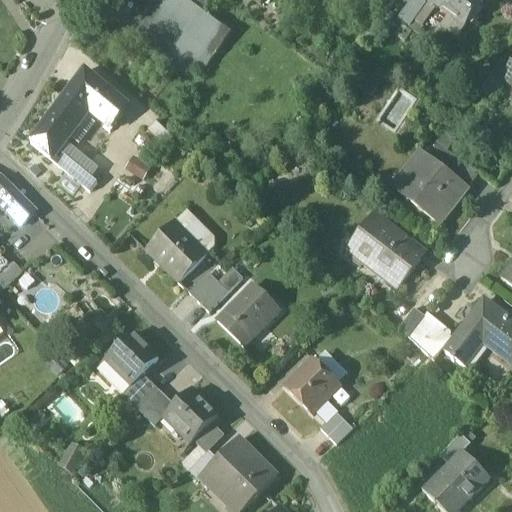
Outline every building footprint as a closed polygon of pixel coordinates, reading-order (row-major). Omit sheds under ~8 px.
[(237,5),(230,0),(158,0),(154,6),(150,12),(214,59),(232,35),(221,26),(237,5)] [(437,0),(433,6),(465,29),(486,1),(484,0),(437,0)] [(412,1),(399,20),(411,28),(424,9),(412,1)] [(214,59),(150,12),(140,26),(160,41),(204,73),(214,59)] [(160,41),(140,26),(132,37),(151,52),(160,41)] [(511,70),(501,62),(479,93),(489,101),(504,82),(503,81),(511,70)] [(511,70),(503,81),(504,82),(511,88),(511,70)] [(85,75),(29,146),(50,162),(57,154),(70,138),(84,119),(86,116),(91,120),(94,116),(113,131),(130,110),(85,75)] [(84,119),(70,138),(79,145),(94,126),(84,119)] [(173,140),(156,124),(148,133),(165,149),(173,140)] [(97,186),(57,154),(50,162),(91,194),(97,186)] [(134,158),(125,171),(142,183),(151,170),(134,158)] [(448,178),(425,160),(398,195),(441,228),(463,199),(443,184),(448,178)] [(480,177),(460,162),(452,173),(471,188),(480,177)] [(30,211),(1,182),(0,182),(0,199),(21,220),(30,211)] [(21,220),(0,199),(0,207),(21,229),(34,216),(30,211),(21,220)] [(125,224),(131,211),(115,204),(109,216),(125,224)] [(31,244),(49,228),(37,215),(19,232),(31,244)] [(215,242),(187,215),(176,226),(208,258),(215,251),(215,242)] [(405,243),(374,219),(349,251),(365,264),(364,265),(399,292),(421,263),(401,247),(405,243)] [(176,226),(147,255),(179,287),(208,258),(176,226)] [(511,268),(502,282),(511,289),(511,268)] [(233,272),(218,287),(228,296),(243,282),(233,272)] [(208,277),(189,296),(199,306),(218,287),(208,277)] [(218,287),(199,306),(209,316),(228,296),(218,287)] [(253,289),(232,310),(233,312),(220,326),(218,324),(244,351),(280,315),(253,289)] [(454,343),(444,355),(452,362),(451,363),(454,365),(455,364),(463,370),(482,345),(501,359),(506,353),(511,357),(511,325),(484,304),(454,343)] [(414,312),(399,333),(408,342),(409,342),(425,320),(414,312)] [(444,335),(425,320),(409,342),(433,364),(442,354),(444,355),(454,343),(451,341),(452,338),(451,336),(450,335),(449,334),(447,333),(445,334),(444,335)] [(159,363),(132,337),(106,363),(133,389),(159,363)] [(341,391),(312,362),(284,391),(313,419),(341,391)] [(150,385),(130,405),(140,415),(159,395),(150,385)] [(159,395),(140,415),(150,425),(169,404),(159,395)] [(191,395),(165,421),(192,447),(194,445),(207,431),(217,421),(191,395)] [(337,416),(321,433),(337,449),(354,433),(337,416)] [(207,431),(194,445),(200,451),(207,458),(210,455),(224,441),(214,431),(211,435),(207,431)] [(462,439),(440,461),(448,469),(449,469),(462,455),(463,456),(471,448),(462,439)] [(246,511),(277,480),(239,443),(218,463),(203,479),(226,501),(223,505),(229,511),(246,511)] [(72,474),(84,453),(72,447),(60,467),(72,474)] [(200,451),(182,468),(189,475),(207,458),(200,451)] [(207,458),(189,475),(198,484),(203,479),(218,463),(210,455),(207,458)] [(449,469),(448,469),(450,471),(424,497),(439,511),(451,511),(464,499),(470,504),(491,483),(463,456),(462,455),(449,469)]
